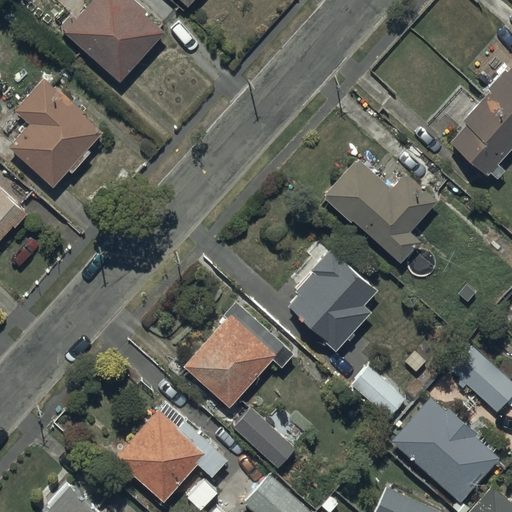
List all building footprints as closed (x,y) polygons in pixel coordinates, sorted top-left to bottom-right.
[(94,0),(76,20),(71,16),(63,25),(123,81),(165,36),(148,21),(151,18),(132,0),(94,0)] [(491,173),(498,179),(505,171),(498,165),(511,149),(511,64),(485,95),(462,120),(468,124),(451,143),(488,177),(491,173)] [(102,124),(43,70),(14,102),(29,116),(8,138),(52,179),(68,163),(70,165),(89,145),(86,141),(102,124)] [(391,181),(358,152),(323,188),(349,213),(351,211),(400,255),(419,234),(407,224),(435,193),(404,166),(391,181)] [(0,230),(12,218),(14,220),(27,206),(1,182),(0,183),(0,230)] [(310,262),(312,265),(295,283),(298,286),(287,298),(335,343),(347,330),(349,333),(353,328),(351,325),(370,304),(362,297),(377,281),(331,238),(325,245),(320,240),(309,252),(315,257),(310,262)] [(495,305),(466,276),(456,285),(469,298),(467,301),(483,317),(495,305)] [(292,347),(234,293),(221,306),(226,310),(182,358),(228,400),(273,352),(281,359),(292,347)] [(511,388),(511,378),(470,338),(448,361),(461,374),(456,379),(461,384),(466,379),(495,406),(511,388)] [(405,393),(367,360),(351,379),(389,412),(405,393)] [(445,404),(429,390),(391,433),(459,494),(498,451),(491,445),(501,434),(483,418),(475,426),(447,401),(445,404)] [(160,404),(157,402),(113,451),(161,494),(196,455),(211,468),(226,451),(166,397),(160,404)] [(294,442),(249,401),(232,420),(277,461),(294,442)] [(301,511),(308,505),(268,468),(242,496),(259,511),(301,511)] [(109,511),(66,475),(45,499),(47,500),(36,511),(109,511)] [(440,511),(444,504),(385,479),(371,511),(372,511),(440,511)] [(511,511),(511,497),(492,479),(473,501),(464,493),(454,504),(463,511),(511,511)]
